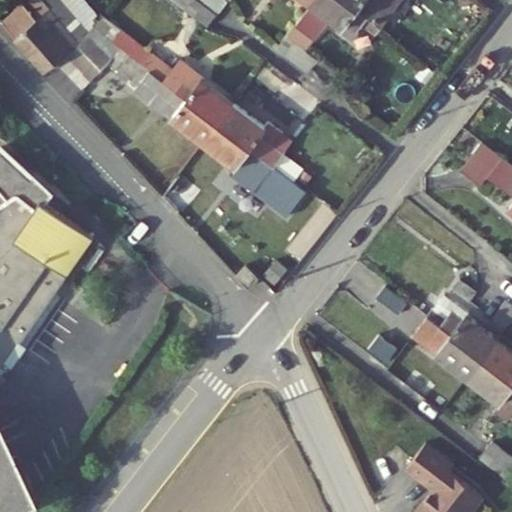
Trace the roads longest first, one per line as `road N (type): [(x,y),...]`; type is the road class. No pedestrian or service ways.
road 1 (residential): [(262,335),(511,22)]
road 2 (residential): [(0,48),(262,335)]
road 3 (unknown): [(177,238),(25,445)]
road 4 (residential): [(122,511),(262,335)]
road 5 (unknown): [(391,175),(238,24)]
road 6 (residential): [(262,335),(353,511)]
